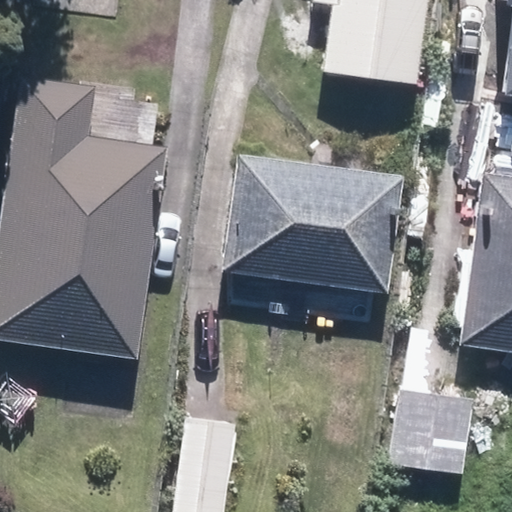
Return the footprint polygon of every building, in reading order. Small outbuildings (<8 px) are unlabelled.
[(427,0),(327,0),(332,1),(324,66),(417,77),(427,0)] [(511,30),(503,93),(511,93),(511,0),(507,0),(507,4),(511,4),(511,30)] [(27,72),(0,240),(0,331),(139,353),(172,143),(90,130),(98,83),(27,72)] [(409,173),(237,149),(220,265),(392,289),(409,173)] [(460,468),(479,343),(511,347),(511,171),(483,167),(460,330),(427,325),(409,322),(389,457),(460,468)] [(208,420),(186,417),(173,511),(224,511),(236,424),(208,420)]
